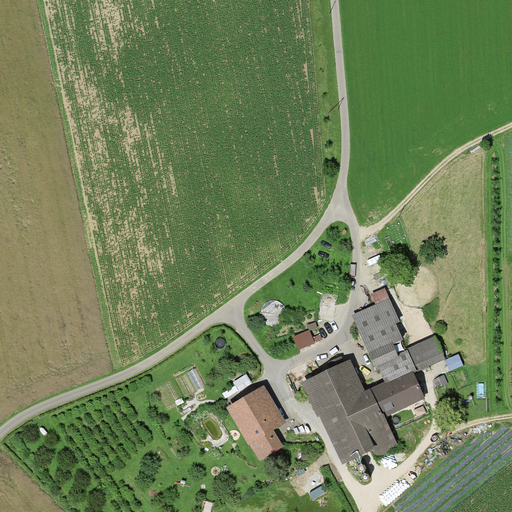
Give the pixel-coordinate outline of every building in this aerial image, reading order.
[(375,368),(395,359),(389,347),(398,342),(391,327),(396,325),(387,305),(354,320),(375,368)] [(405,354),(413,373),(442,360),(433,341),(405,354)] [(348,366),(306,385),(342,465),(374,450),(378,458),(396,449),(383,419),(422,401),(410,374),(413,373),(405,354),(395,359),(375,368),(384,388),(362,398),(348,366)] [(444,379),(433,383),(437,392),(447,388),(444,379)] [(261,390),(225,410),(245,445),(247,444),(268,432),(281,424),(261,390)] [(268,432),(247,444),(258,462),(279,450),(268,432)]
